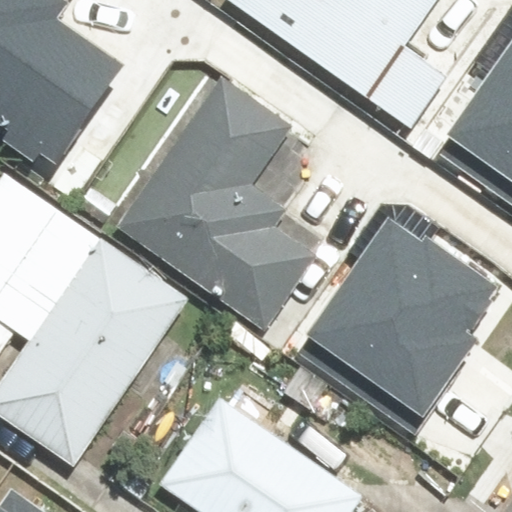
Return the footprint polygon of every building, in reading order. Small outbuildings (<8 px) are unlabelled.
[(62,0),(0,0),(0,121),(53,160),(133,51),(62,0)] [(255,0),(416,123),(461,65),(431,42),(463,0),(255,0)] [(511,39),(454,120),(511,161),(511,39)] [(229,75),(125,225),(273,326),(325,250),(292,228),(302,213),(263,186),(304,126),(229,75)] [(401,193),(306,325),(430,415),(490,334),(473,321),(509,271),(401,193)] [(108,237),(0,395),(0,405),(85,463),(198,298),(108,237)] [(0,322),(0,350),(13,332),(0,322)] [(228,398),(169,484),(210,511),(365,511),(375,498),(228,398)] [(70,511),(73,508),(40,485),(21,511),(70,511)]
